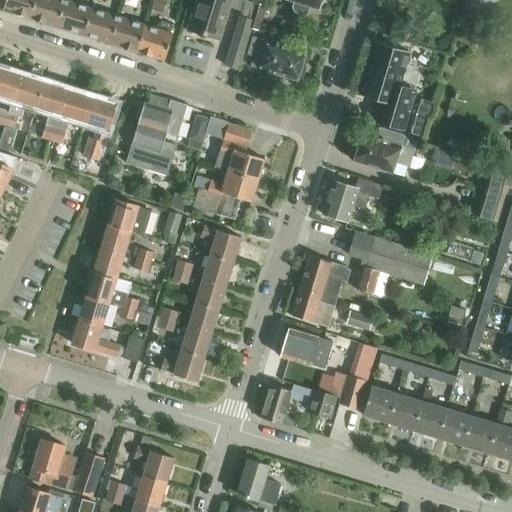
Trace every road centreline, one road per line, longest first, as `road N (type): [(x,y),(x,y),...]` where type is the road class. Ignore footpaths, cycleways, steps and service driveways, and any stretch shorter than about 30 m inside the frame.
road 1 (residential): [(321,131),(0,30)]
road 2 (residential): [(230,430),(321,131)]
road 3 (residential): [(495,511),(230,430)]
road 4 (residential): [(230,430),(21,365)]
road 5 (residential): [(321,131),(360,0)]
